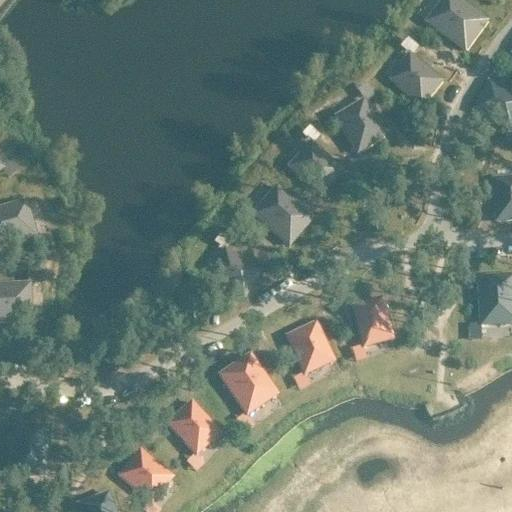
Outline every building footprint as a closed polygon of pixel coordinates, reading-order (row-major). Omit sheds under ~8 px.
[(444,0),(427,24),(466,53),(489,23),(457,0),(444,0)] [(389,82),(422,109),(443,83),(410,56),(389,82)] [(511,131),(511,95),(489,83),(474,112),(511,132),(511,131)] [(334,119),(357,156),(385,139),(363,102),(334,119)] [(288,169),(320,197),(342,173),(310,144),(288,169)] [(511,179),(493,181),(497,224),(511,222),(511,179)] [(252,217),(289,248),(313,220),(276,188),(252,217)] [(25,202),(0,209),(0,248),(35,239),(25,202)] [(207,279),(244,301),(260,273),(224,251),(207,279)] [(511,326),(511,277),(478,279),(481,328),(511,326)] [(29,285),(0,286),(0,324),(31,323),(29,285)] [(394,341),(383,300),(352,309),(363,350),(394,341)] [(333,363),(315,325),(286,338),(304,377),(333,363)] [(277,396),(249,356),(218,377),(246,417),(277,396)] [(220,435),(191,404),(167,426),(195,457),(220,435)] [(45,478),(47,429),(9,428),(8,476),(45,478)] [(172,479),(139,452),(118,478),(151,505),(172,479)] [(113,511),(107,495),(77,506),(78,511),(113,511)]
